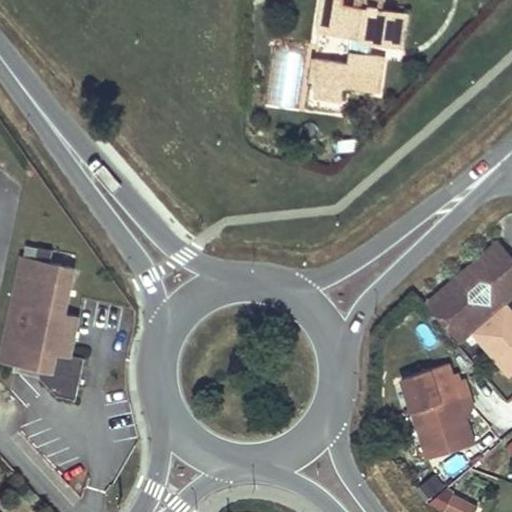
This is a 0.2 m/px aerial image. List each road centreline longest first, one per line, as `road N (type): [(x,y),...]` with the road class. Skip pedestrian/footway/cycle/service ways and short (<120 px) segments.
road 1 (secondary): [(247,283),(166,241),(26,92)]
road 2 (tertiary): [(511,150),(356,260),(308,279),(265,284)]
road 3 (secondary): [(26,92),(148,278),(167,337)]
road 4 (tertiary): [(342,362),(384,283),(511,154)]
